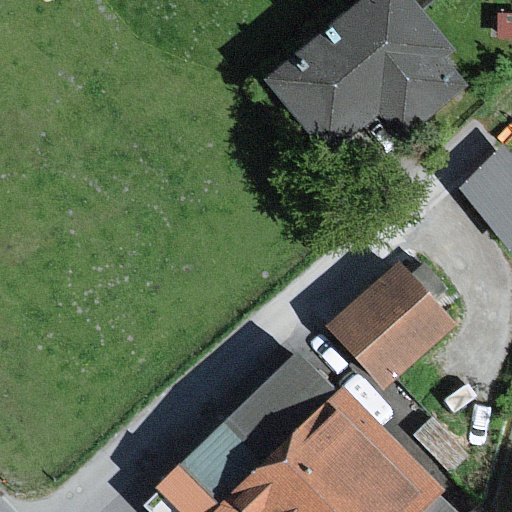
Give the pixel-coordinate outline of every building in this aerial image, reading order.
[(398,0),(363,0),(258,88),(323,166),(380,118),(400,142),(458,94),(438,70),(449,61),(398,0)] [(511,0),(504,1),(504,18),(496,18),(495,43),(511,42),(511,0)] [(511,169),(501,156),(454,193),(504,256),(511,249),(511,169)] [(393,272),(318,336),(374,402),(449,338),(393,272)] [(448,511),(294,360),(173,475),(208,511),(448,511)] [(430,421),(410,440),(446,477),(466,458),(430,421)]
